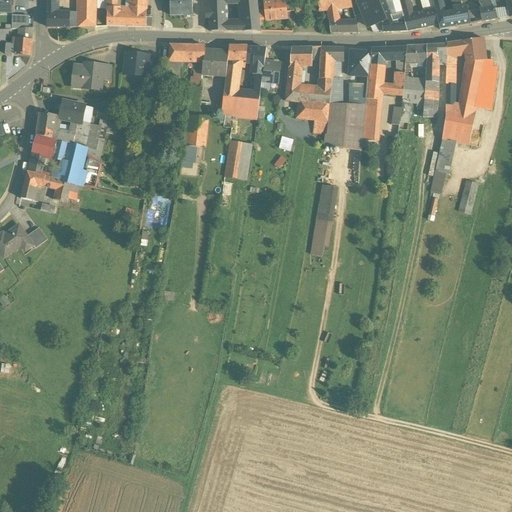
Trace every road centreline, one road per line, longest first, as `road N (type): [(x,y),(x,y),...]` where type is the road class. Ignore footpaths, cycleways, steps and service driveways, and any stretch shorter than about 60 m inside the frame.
road 1 (tertiary): [(511,26),(342,42),(120,37),(49,59)]
road 2 (track): [(511,453),(220,382)]
road 3 (residential): [(18,83),(31,125),(16,188),(0,213)]
road 4 (track): [(184,511),(220,382)]
